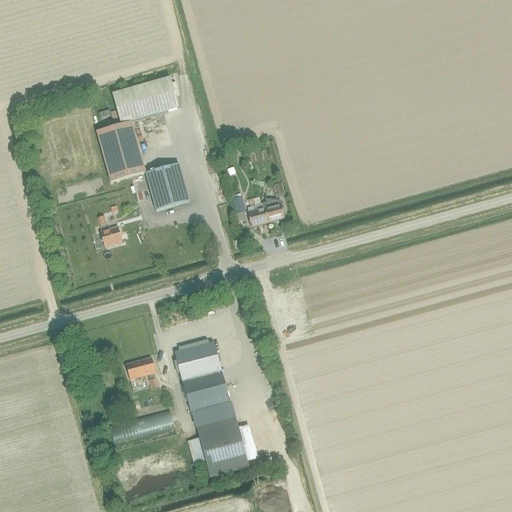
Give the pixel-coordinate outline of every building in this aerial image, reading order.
[(112,95),(121,126),(179,109),(176,98),(180,97),(176,83),(172,84),(170,79),(112,95)] [(146,174),(131,123),(96,134),(111,184),(146,174)] [(179,165),(146,175),(156,213),(189,203),(179,165)] [(276,199),(285,197),(282,184),(273,187),(276,199)] [(242,198),(232,201),(236,214),(246,212),(242,198)] [(285,219),(281,206),(280,201),(265,200),(266,203),(263,204),(264,211),(268,224),(285,219)] [(251,228),(268,224),(264,211),(248,215),(251,228)] [(101,233),(104,248),(122,244),(118,229),(107,231),(106,226),(104,217),(97,219),(100,228),(101,227),(102,233),(101,233)] [(166,340),(185,335),(181,320),(162,325),(166,340)] [(183,382),(221,372),(222,372),(214,343),(174,353),(182,382),(183,382)] [(221,361),(228,359),(226,353),(219,355),(221,361)] [(134,364),(126,366),(130,381),(149,376),(150,382),(149,382),(152,390),(158,388),(154,374),(155,374),(151,359),(134,364)] [(186,402),(188,402),(191,415),(229,405),(221,372),(183,382),(184,389),(182,389),(186,402)] [(227,394),(237,390),(234,383),(225,386),(227,394)] [(239,430),(200,440),(210,479),(249,469),(239,430)] [(194,462),(204,459),(197,436),(187,439),(194,462)] [(174,452),(154,455),(156,464),(176,461),(174,452)]
